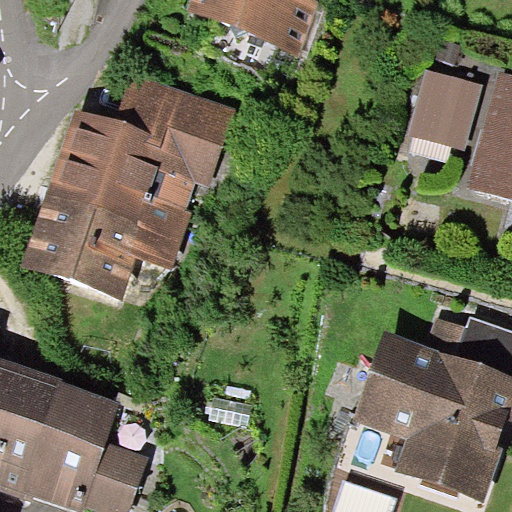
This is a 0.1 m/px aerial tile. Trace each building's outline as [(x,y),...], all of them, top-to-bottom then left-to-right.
[(193,0),(187,18),(299,58),(319,2),(313,0),(193,0)] [(437,40),(427,72),(456,80),(465,48),(437,40)] [(427,72),(408,138),(464,154),(482,87),(456,80),(427,72)] [(511,78),(500,75),(468,192),(511,204),(511,78)] [(169,132),(224,150),(236,110),(133,77),(117,128),(165,143),(169,132)] [(165,143),(117,128),(74,114),(51,183),(46,199),(181,243),(200,185),(211,188),(224,150),(169,132),(165,143)] [(181,243),(46,199),(43,209),(22,273),(124,305),(138,261),(172,272),(181,243)] [(437,319),(425,350),(511,382),(511,333),(472,318),(467,331),(437,319)] [(511,382),(425,350),(386,337),(354,425),(408,444),(397,476),(484,507),(511,427),(511,382)] [(62,380),(0,360),(0,491),(24,499),(59,388),(62,380)] [(120,407),(59,388),(24,499),(66,511),(132,511),(149,460),(108,447),(120,407)]
